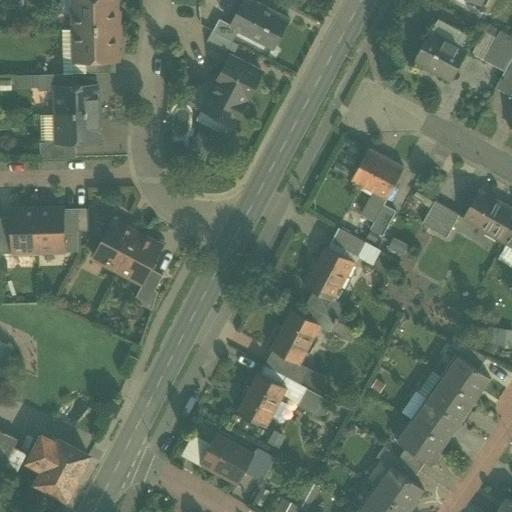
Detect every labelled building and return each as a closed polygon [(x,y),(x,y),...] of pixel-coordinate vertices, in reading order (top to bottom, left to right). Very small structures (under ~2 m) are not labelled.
[(73,0),(74,30),(116,29),(115,0),(73,0)] [(275,49),(290,20),(251,0),(242,0),(230,25),(229,26),(238,31),(275,49)] [(233,42),(238,31),(229,26),(230,25),(219,20),(213,32),(233,42)] [(414,63),(450,82),(466,51),(458,47),(464,35),(438,21),(432,32),(430,32),(414,63)] [(117,61),(116,29),(74,30),(62,30),(63,74),(73,74),(86,74),(86,62),(115,61),(117,61)] [(495,36),(482,30),(471,53),(503,69),(494,87),(511,95),(511,93),(511,36),(498,30),(495,36)] [(227,52),(233,42),(213,32),(212,31),(207,42),(227,52)] [(262,73),(230,56),(218,79),(215,84),(248,101),(262,73)] [(115,61),(86,62),(86,74),(115,73),(115,61)] [(56,86),(74,86),(73,74),(63,74),(38,75),(38,91),(56,91),(56,86)] [(248,101),(215,84),(218,79),(214,77),(211,82),(198,87),(189,103),(202,110),(204,106),(237,122),(248,101)] [(57,114),(99,114),(98,86),(74,86),(56,86),(56,91),(57,114)] [(237,122),(204,106),(202,110),(197,120),(229,136),(237,122)] [(75,142),(99,142),(99,114),(57,114),(57,142),(75,142)] [(40,159),(76,158),(75,142),(57,142),(39,143),(40,159)] [(360,215),(374,222),(383,205),(387,199),(388,199),(404,168),(368,149),(352,180),(373,192),(360,215)] [(502,242),(511,224),(511,209),(480,191),(464,220),(502,242)] [(435,231),(448,208),(435,201),(422,224),(435,231)] [(370,230),(383,236),(396,211),(383,205),(374,222),(370,230)] [(460,215),(448,208),(435,231),(447,238),(460,215)] [(38,254),(37,209),(11,210),(12,254),(38,254)] [(64,253),(63,209),(37,209),(38,254),(64,253)] [(118,271),(137,234),(113,221),(93,258),(118,271)] [(511,265),(511,224),(502,242),(507,244),(499,258),(511,265)] [(338,228),(331,243),(357,257),(372,265),(380,250),(338,228)] [(143,284),(162,247),(137,234),(118,271),(143,284)] [(306,305),(336,321),(344,305),(334,300),(357,257),(331,243),(328,249),(325,247),(304,287),(313,291),(306,305)] [(329,332),(336,321),(306,305),(300,315),(291,310),(270,350),(272,351),(299,365),(300,364),(320,327),(329,332)] [(511,344),(511,327),(489,327),(488,343),(511,344)] [(459,357),(479,370),(487,359),(466,347),(459,357)] [(299,365),(272,351),(264,366),(288,379),(319,395),(328,379),(300,364),(299,365)] [(459,357),(456,355),(441,376),(475,400),(490,378),(479,370),(459,357)] [(288,379),(264,366),(260,374),(284,387),(288,379)] [(282,397),(286,389),(284,387),(260,374),(258,373),(237,413),(266,428),(282,397)] [(475,400),(441,376),(426,398),(460,421),(475,400)] [(319,395),(288,379),(284,387),(286,389),(282,397),(318,417),(327,415),(333,403),(319,395)] [(460,421),(426,398),(411,420),(445,443),(460,421)] [(445,443),(411,420),(396,442),(406,448),(426,462),(430,465),(445,443)] [(0,464),(5,467),(17,440),(0,432),(0,464)] [(253,457),(254,455),(216,435),(210,446),(193,437),(183,456),(201,466),(201,464),(239,484),(247,468),(253,457)] [(66,499),(88,456),(59,441),(58,444),(42,436),(28,462),(44,470),(37,483),(66,499)] [(389,466),(412,482),(419,472),(399,458),(383,447),(376,457),(389,466)] [(399,458),(419,472),(426,462),(406,448),(399,458)] [(259,460),(253,457),(247,468),(253,471),(251,474),(263,481),(273,461),(262,454),(259,460)] [(374,487),(408,510),(423,489),(412,482),(389,466),(374,487)] [(359,509),(363,511),(406,511),(408,510),(374,487),(359,509)] [(284,497),(274,511),(294,511),(298,506),(284,497)] [(511,511),(511,501),(508,498),(498,511),(511,511)]
